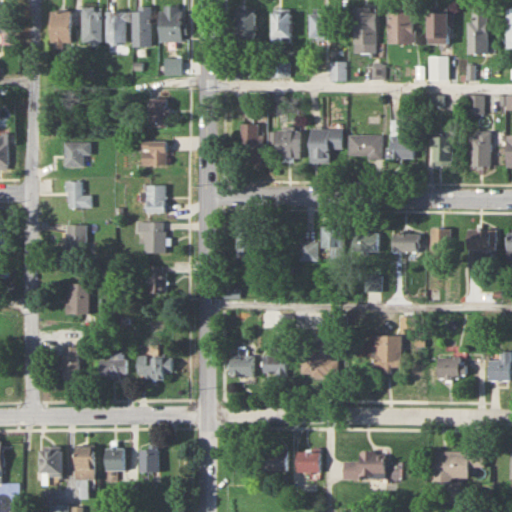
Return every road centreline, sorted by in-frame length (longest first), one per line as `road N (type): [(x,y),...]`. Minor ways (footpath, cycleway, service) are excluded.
road 1 (tertiary): [(204,0),(209,511)]
road 2 (residential): [(0,413),(511,414)]
road 3 (residential): [(31,0),(32,413)]
road 4 (residential): [(206,195),(511,197)]
